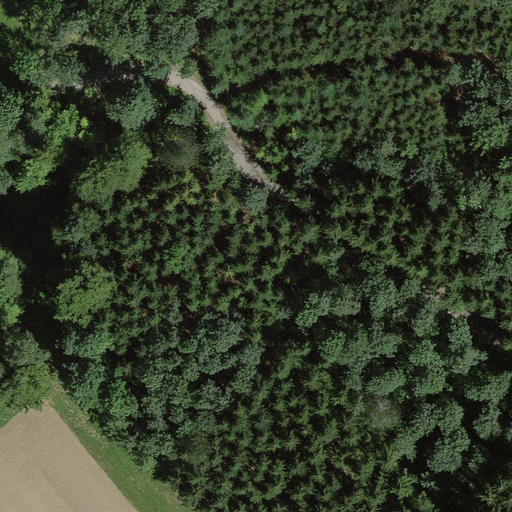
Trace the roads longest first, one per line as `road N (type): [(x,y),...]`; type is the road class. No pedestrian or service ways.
road 1 (track): [(511,345),(435,300),(357,229),(279,187),(177,78),(114,74),(0,97)]
road 2 (motorway): [(46,511),(360,0)]
road 3 (motorway): [(213,0),(0,349)]
